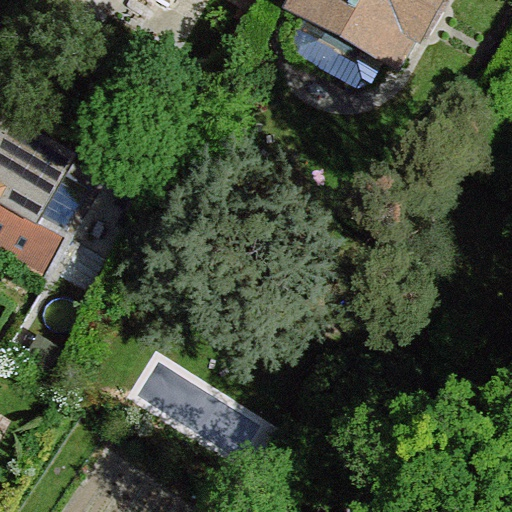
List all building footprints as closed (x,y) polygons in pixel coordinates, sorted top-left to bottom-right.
[(157,0),(173,9),(177,0),(256,0),(267,6),(270,0),(157,0)] [(274,0),(297,12),(303,0),(274,0)] [(440,0),(303,0),(297,12),(309,19),(388,63),(401,70),(440,0)] [(388,63),(309,19),(294,45),(299,61),(360,93),(374,89),(388,63)] [(0,255),(50,285),(76,241),(69,237),(97,188),(4,135),(0,141),(0,255)]
